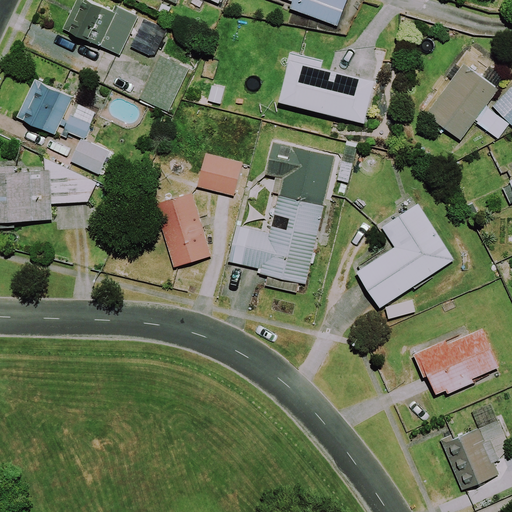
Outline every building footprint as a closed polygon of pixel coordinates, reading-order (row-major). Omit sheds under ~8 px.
[(137,17),(92,0),(78,0),(65,32),(122,55),(137,17)] [(288,0),(295,3),(292,9),(340,27),(350,0),(288,0)] [(191,70),(163,57),(142,99),(170,113),(191,70)] [(376,83),(293,62),(282,102),(366,124),(376,83)] [(500,90),(461,62),(452,75),(456,78),(442,98),(429,116),(464,141),(476,123),(500,140),(511,125),(487,108),(500,90)] [(75,99),(38,81),(20,118),(57,135),(75,99)] [(511,90),(496,106),(511,123),(511,90)] [(98,113),(79,105),(67,131),(86,140),(98,113)] [(113,154),(83,140),(73,162),(103,176),(113,154)] [(337,157),(276,144),(269,175),(278,177),(275,193),(281,194),(272,233),(241,226),(233,263),(271,271),(268,286),(299,293),(302,281),(308,282),(337,157)] [(246,164),(209,155),(200,188),(238,197),(246,164)] [(0,172),(0,227),(43,227),(43,221),(55,221),(54,203),(92,202),(100,183),(48,160),(48,172),(0,172)] [(213,257),(196,194),(151,206),(162,243),(169,241),(176,268),(213,257)] [(455,260),(420,206),(390,225),(402,244),(360,272),(383,308),(455,260)] [(432,374),(438,394),(489,377),(488,374),(501,369),(488,330),(418,353),(425,376),(432,374)] [(506,475),(487,426),(444,442),(463,491),(506,475)]
